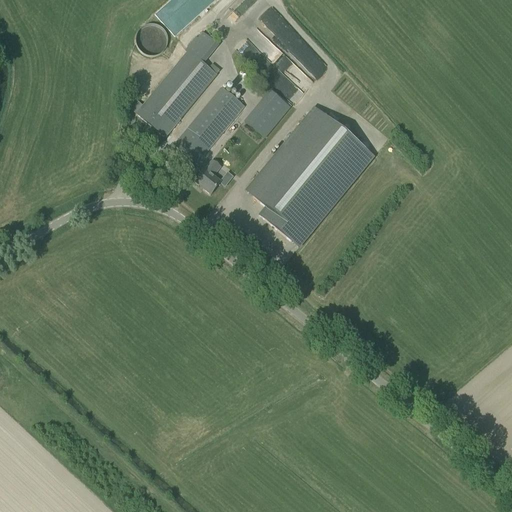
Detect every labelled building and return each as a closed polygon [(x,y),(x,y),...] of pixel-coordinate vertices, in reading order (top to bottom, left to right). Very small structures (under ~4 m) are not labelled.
[(248,0),(245,0),(236,10),(241,15),(252,3),(248,0)] [(157,24),(145,29),(155,52),(167,47),(157,24)] [(318,71),(325,65),(286,27),(272,41),(283,51),(282,52),(289,58),(286,61),(283,58),(276,66),(303,92),(320,75),(316,72),(313,75),(303,66),(308,61),(318,71)] [(136,116),(164,139),(216,76),(187,53),(136,116)] [(262,140),(291,107),(271,89),(242,122),(262,140)] [(173,147),(196,165),(243,108),(221,90),(173,147)] [(297,249),(372,158),(314,110),(246,193),(266,210),(260,218),(297,249)] [(204,172),(201,176),(194,183),(210,196),(216,188),(220,184),(212,178),(219,169),(212,163),(204,172)]
